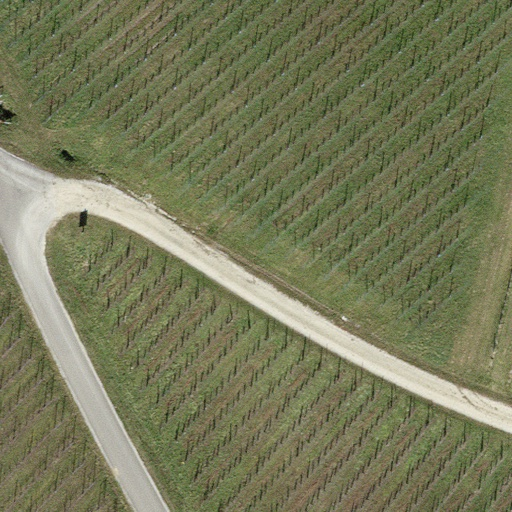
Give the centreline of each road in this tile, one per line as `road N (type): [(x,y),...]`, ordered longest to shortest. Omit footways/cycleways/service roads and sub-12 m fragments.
road 1 (track): [(511,419),(388,365),(146,221),(0,168)]
road 2 (track): [(155,511),(64,341),(0,190)]
